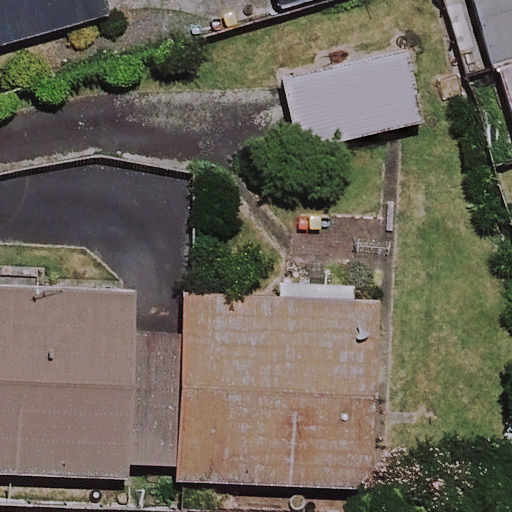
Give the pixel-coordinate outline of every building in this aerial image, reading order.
[(0,0),(0,47),(98,21),(92,0),(0,0)] [(274,0),(278,14),(327,0),(274,0)] [(511,167),(511,0),(460,0),(511,167)] [(416,127),(399,53),(276,81),(293,155),(416,127)] [(0,474),(122,478),(126,302),(0,298),(0,474)] [(366,303),(179,299),(176,484),(362,488),(366,303)]
